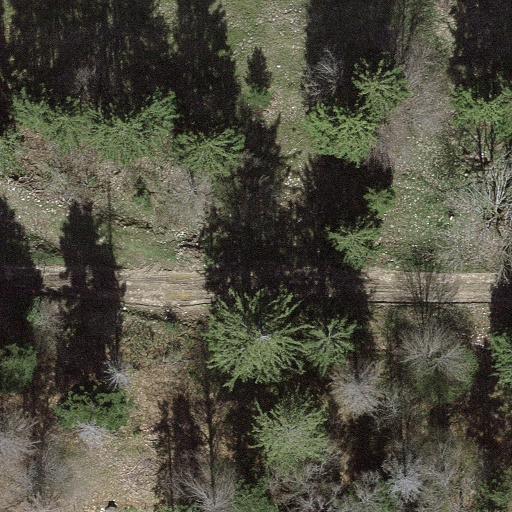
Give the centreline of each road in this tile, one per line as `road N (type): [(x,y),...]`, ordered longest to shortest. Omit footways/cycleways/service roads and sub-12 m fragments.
road 1 (track): [(0,294),(511,292)]
road 2 (track): [(188,293),(0,205)]
